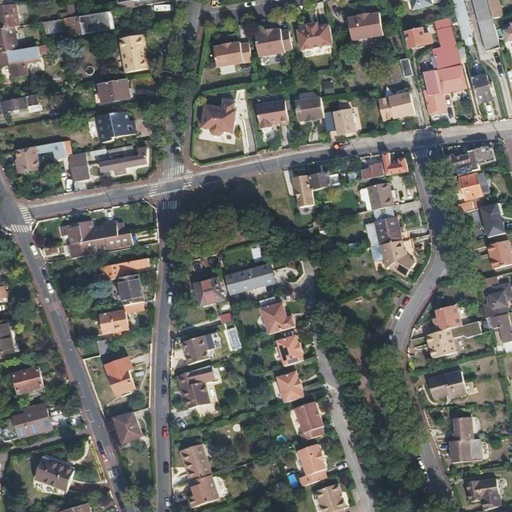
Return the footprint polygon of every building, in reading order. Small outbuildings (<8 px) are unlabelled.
[(410,0),(410,1),(413,0),(415,8),(433,4),(432,0),(410,0)] [(472,0),(485,51),(500,47),(493,19),(492,18),(489,3),(487,0),(472,0)] [(487,0),(489,3),(492,18),(502,15),(498,0),(487,0)] [(165,11),(164,2),(146,5),(147,14),(165,11)] [(20,4),(4,6),(0,7),(0,29),(8,28),(24,26),(20,4)] [(385,35),(381,13),(371,15),(371,13),(360,15),(361,16),(350,19),(354,40),(385,35)] [(79,16),(71,18),(72,25),(68,25),(69,31),(81,29),(82,33),(102,30),(99,14),(79,18),(79,16)] [(425,91),(430,114),(446,110),(442,93),(466,87),(450,17),(435,21),(442,47),(434,49),(439,68),(447,66),(447,69),(425,74),(429,90),(425,91)] [(511,20),(503,22),(507,42),(511,41),(511,20)] [(334,44),(331,26),(329,26),(328,26),(319,27),(318,23),(308,25),(309,29),(298,31),(302,51),(332,45),(332,44),(334,44)] [(0,53),(12,52),(8,28),(0,29),(0,53)] [(293,48),(290,29),(282,30),(282,28),(274,30),(273,28),(264,30),(264,31),(256,33),(260,55),(286,51),(285,49),(293,48)] [(425,37),(423,29),(407,33),(410,46),(431,41),(430,36),(425,37)] [(143,49),(147,48),(149,47),(147,35),(122,39),(127,72),(152,67),(151,57),(148,57),(145,58),(143,49)] [(218,65),(253,59),(250,41),(243,42),(242,40),(233,42),(232,40),(223,41),(224,43),(215,45),(218,65)] [(0,53),(0,64),(9,63),(12,79),(27,76),(25,65),(41,62),(38,47),(12,52),(0,53)] [(414,76),(410,59),(402,61),(406,78),(414,76)] [(473,79),(478,100),(492,96),(487,75),(473,79)] [(131,98),(128,79),(100,84),(103,103),(131,98)] [(378,101),(383,122),(415,114),(410,92),(407,89),(397,91),(395,94),(396,97),(378,101)] [(37,96),(26,98),(3,103),(5,111),(39,105),(37,96)] [(320,101),(319,98),(295,102),(298,122),(306,121),(306,122),(316,120),(316,119),(323,118),(320,101)] [(257,105),(261,129),(262,129),(264,131),(270,130),(271,127),(272,127),(272,124),(289,122),(285,101),(257,105)] [(233,117),(236,117),(237,112),(234,112),(235,104),(224,103),(222,110),(206,108),(203,129),(211,131),(211,132),(214,136),(220,137),(225,134),(225,133),(233,134),(235,123),(232,122),(233,117)] [(115,124),(114,115),(83,120),(88,145),(100,143),(100,141),(121,136),(119,123),(115,124)] [(323,121),(326,133),(326,134),(329,133),(337,132),(338,135),(355,132),(353,122),(352,116),(335,118),(323,121)] [(64,141),(17,150),(18,158),(15,159),(18,172),(39,168),(36,151),(50,149),(50,150),(57,150),(59,157),(66,155),(64,141)] [(475,172),(481,170),(480,165),(497,161),(494,152),(488,148),(470,153),(471,155),(475,172)] [(93,164),(91,151),(69,155),(72,168),(93,164)] [(391,164),(390,154),(383,155),(385,163),(385,165),(391,164)] [(468,173),(475,172),(471,155),(464,157),(464,155),(455,157),(454,154),(445,157),(449,169),(458,167),(458,168),(466,166),(468,173)] [(142,164),(140,156),(133,157),(105,162),(106,171),(116,169),(116,173),(125,172),(124,168),(142,164)] [(387,173),(388,176),(409,172),(406,161),(401,162),(402,165),(389,168),(390,173),(387,173)] [(365,180),(388,176),(387,173),(385,165),(385,163),(373,165),(374,167),(371,167),(371,170),(363,172),(365,180)] [(93,164),(72,168),(74,181),(95,177),(93,164)] [(331,186),(329,176),(312,179),(314,189),(331,186)] [(459,188),(456,176),(451,178),(454,189),(459,188)] [(483,197),(478,176),(463,180),(468,200),(483,197)] [(313,191),(310,177),(294,179),(296,193),(298,193),(300,208),(316,205),(313,191)] [(372,211),(394,207),(389,182),(367,187),(367,188),(372,211)] [(372,211),(367,188),(360,189),(359,191),(361,199),(363,201),(364,200),(366,212),(372,211)] [(459,207),(460,214),(476,210),(475,203),(459,207)] [(501,203),(482,208),(489,239),(509,234),(501,203)] [(461,215),(463,223),(469,221),(471,226),(473,226),(475,232),(485,229),(480,209),(476,210),(460,214),(461,215)] [(382,245),(402,242),(397,218),(377,222),(377,223),(382,245)] [(96,240),(118,236),(116,221),(104,223),(104,225),(92,227),(91,220),(79,222),(80,225),(62,228),(63,234),(69,234),(70,244),(91,240),(96,240)] [(382,245),(377,223),(367,225),(372,248),(382,245)] [(127,235),(96,240),(97,250),(129,245),(127,235)] [(91,240),(70,244),(69,244),(72,258),(93,254),(91,240)] [(333,240),(322,241),(325,257),(336,254),(333,240)] [(414,250),(412,240),(402,242),(382,245),(385,260),(386,269),(391,268),(408,276),(418,263),(405,257),(404,252),(414,250)] [(511,264),(511,250),(510,241),(489,246),(495,269),(511,264)] [(385,260),(382,245),(372,248),(374,262),(385,260)] [(150,267),(148,260),(100,268),(103,283),(118,280),(121,279),(120,273),(150,267)] [(270,265),(227,277),(232,294),(246,289),(275,281),(270,265)] [(139,276),(121,279),(118,280),(123,306),(141,302),(143,302),(139,276)] [(498,276),(488,279),(490,287),(500,284),(498,276)] [(224,300),(218,279),(195,286),(201,307),(224,300)] [(486,311),(488,319),(507,314),(505,304),(508,303),(507,301),(511,299),(511,289),(511,284),(496,288),(498,295),(490,298),(491,305),(484,306),(486,311)] [(276,298),(261,303),(264,311),(271,336),(297,328),(294,317),(289,319),(285,305),(284,304),(278,305),(276,298)] [(141,302),(123,306),(124,312),(100,316),(104,334),(128,329),(125,314),(143,310),(141,302)] [(438,332),(449,329),(463,326),(457,305),(438,311),(440,318),(435,319),(438,332)] [(236,320),(233,311),(221,315),(224,324),(236,320)] [(511,342),(511,327),(509,315),(493,319),(488,321),(491,331),(495,330),(501,329),(505,344),(511,342)] [(0,354),(11,353),(8,323),(0,323),(0,354)] [(438,332),(427,335),(434,358),(455,352),(449,329),(438,332)] [(501,329),(495,330),(499,346),(505,344),(501,329)] [(211,351),(207,336),(186,342),(190,357),(189,357),(192,367),(213,360),(210,351),(211,351)] [(275,343),(284,369),(302,363),(299,355),(301,355),(298,344),(296,345),(294,337),(275,343)] [(110,338),(97,341),(99,355),(113,351),(110,338)] [(133,368),(128,357),(106,365),(117,394),(135,387),(128,370),(133,368)] [(191,411),(212,405),(205,383),(216,380),(212,366),(179,376),(184,390),(187,399),(191,411)] [(43,388),(38,368),(14,374),(19,394),(43,388)] [(466,393),(460,371),(430,379),(435,397),(450,393),(451,397),(466,393)] [(279,388),(284,404),(285,404),(302,399),(299,390),(301,389),(299,382),(298,379),(296,380),(294,373),(276,378),(279,388)] [(184,400),(187,399),(184,390),(179,376),(177,376),(184,400)] [(302,441),(323,434),(320,427),(323,426),(314,402),(294,409),(303,432),(299,433),(302,441)] [(46,410),(14,419),(8,420),(11,434),(13,440),(30,435),(51,430),(46,410)] [(143,435),(136,417),(117,424),(124,442),(143,435)] [(453,418),(455,440),(474,439),(472,417),(453,418)] [(455,440),(451,441),(452,462),(482,460),(481,438),(474,439),(455,440)] [(303,486),(326,478),(323,469),(326,468),(324,461),(325,461),(322,451),(320,451),(318,443),(298,450),(307,475),(300,477),(303,486)] [(194,481),(212,475),(203,445),(182,450),(187,467),(190,467),(194,481)] [(67,490),(74,471),(42,459),(35,478),(67,490)] [(191,482),(190,482),(194,497),(189,499),(191,509),(219,500),(212,475),(194,481),(191,482)] [(481,480),(469,481),(472,501),(484,500),(486,509),(501,505),(499,493),(497,479),(481,481),(481,480)] [(345,511),(344,508),(347,507),(344,498),(342,499),(339,491),(341,490),(339,483),(316,490),(323,511),(345,511)] [(94,511),(92,503),(62,511),(94,511)]
